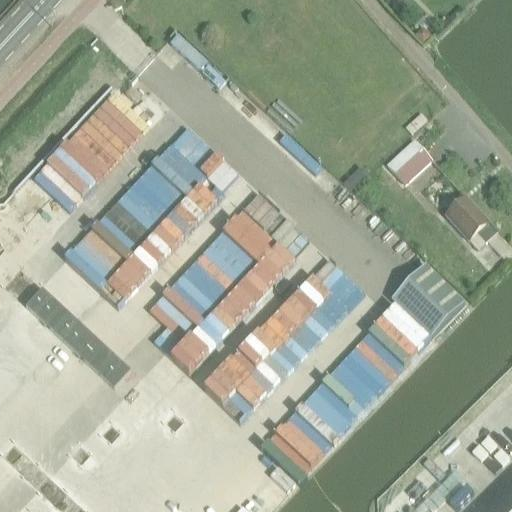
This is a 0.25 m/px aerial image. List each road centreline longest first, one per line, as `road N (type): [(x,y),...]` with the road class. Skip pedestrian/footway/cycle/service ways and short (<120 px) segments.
road 1 (unknown): [(107,377),(287,207),(316,221),(356,261),(360,327),(257,464),(208,511)]
road 2 (unclassified): [(367,0),(482,133),(476,153)]
road 3 (unknown): [(0,488),(107,377)]
